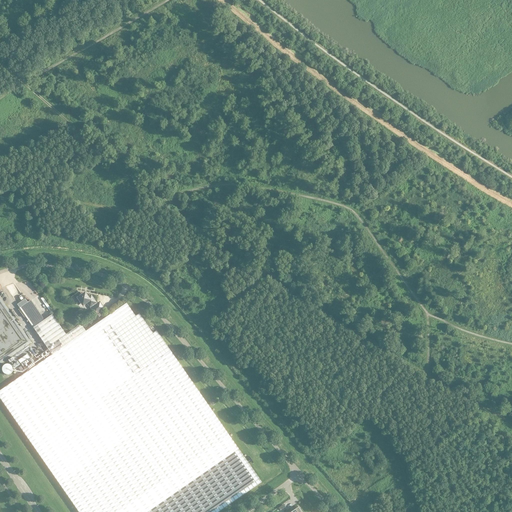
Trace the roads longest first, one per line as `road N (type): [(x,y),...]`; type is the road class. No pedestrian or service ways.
road 1 (unclassified): [(296,472),(153,307),(113,278),(47,266),(0,272)]
road 2 (track): [(164,0),(24,81)]
